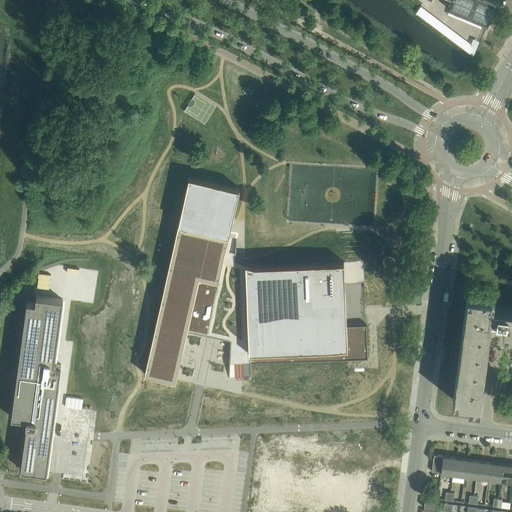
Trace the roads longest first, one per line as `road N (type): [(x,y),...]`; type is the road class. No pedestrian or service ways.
road 1 (tertiary): [(138,0),(440,143)]
road 2 (residential): [(420,424),(456,171)]
road 3 (tertiary): [(449,126),(227,0)]
